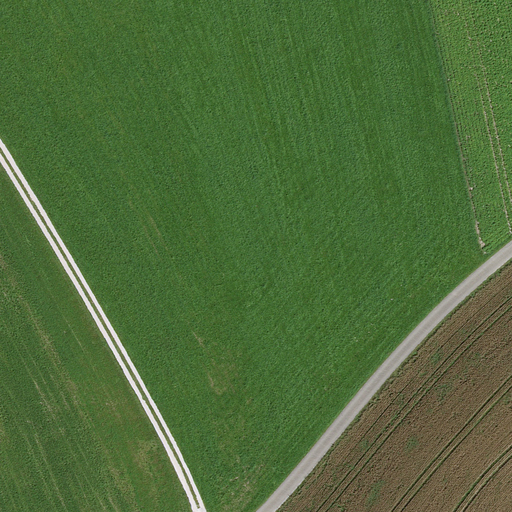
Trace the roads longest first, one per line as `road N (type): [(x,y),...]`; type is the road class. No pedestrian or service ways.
road 1 (track): [(198,511),(0,152)]
road 2 (track): [(271,511),(396,364),(511,256)]
